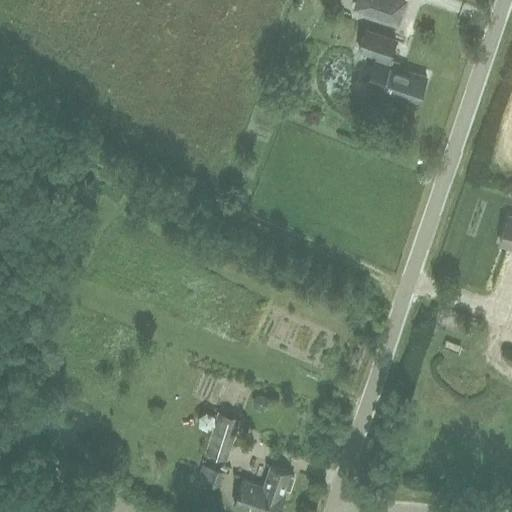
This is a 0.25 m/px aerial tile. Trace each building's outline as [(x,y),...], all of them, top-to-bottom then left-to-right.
[(407,0),(355,0),(353,9),(399,25),(407,0)] [(390,59),(396,40),(366,29),(357,53),(375,59),(388,63),(390,59)] [(366,84),(386,90),(385,92),(418,103),(427,76),(394,65),(396,61),(390,59),(388,63),(375,59),(366,84)] [(511,246),(511,216),(510,216),(500,242),(511,246)] [(206,451),(228,460),(241,418),(219,410),(206,451)] [(220,488),(224,470),(202,463),(198,481),(220,488)] [(271,464),(264,485),(243,478),(235,505),(248,509),(246,511),(278,511),(285,492),(286,487),(290,488),(294,476),(291,475),(292,472),(292,471),(271,464)] [(93,482),(79,511),(110,511),(118,494),(93,482)]
